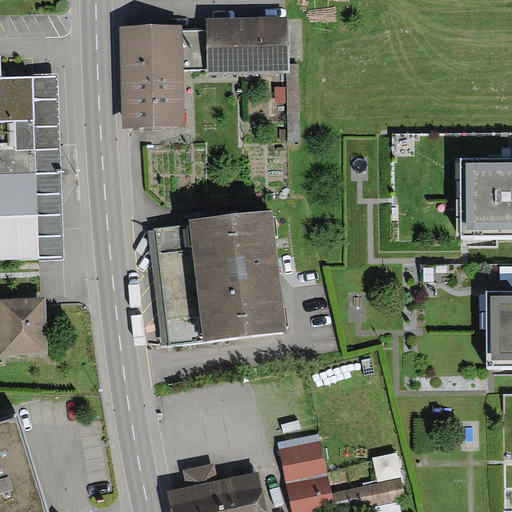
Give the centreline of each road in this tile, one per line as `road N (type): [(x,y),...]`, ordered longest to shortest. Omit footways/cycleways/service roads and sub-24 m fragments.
road 1 (primary): [(96,0),(120,345)]
road 2 (primary): [(148,511),(120,345)]
